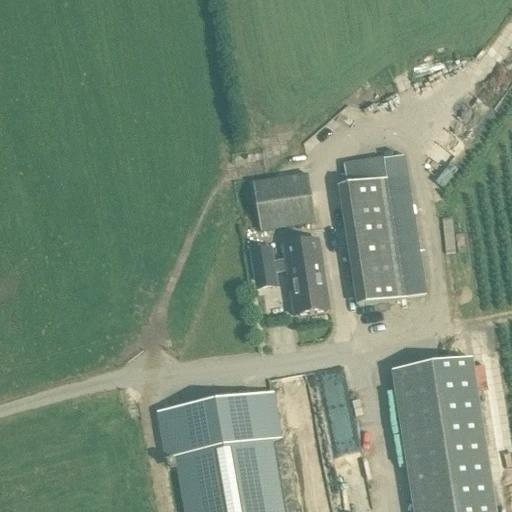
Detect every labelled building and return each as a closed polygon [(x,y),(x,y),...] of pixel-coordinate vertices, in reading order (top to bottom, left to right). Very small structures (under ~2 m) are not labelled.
[(427,297),(405,157),(384,161),(384,159),(344,165),(348,186),(338,188),(357,308),(427,297)] [(254,186),(262,234),(317,225),(310,177),(254,186)] [(295,318),(331,312),(320,243),(284,248),(295,318)] [(255,264),(256,276),(272,274),(271,262),(255,264)] [(415,511),(497,511),(473,361),(393,374),(415,511)] [(282,511),(270,442),(279,441),(271,395),(161,414),(168,459),(178,457),(187,511),(282,511)]
